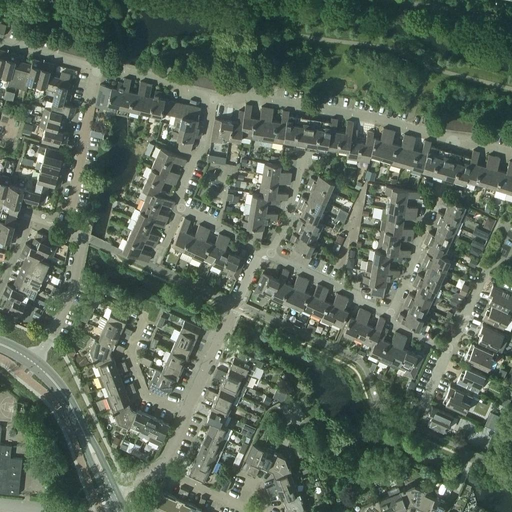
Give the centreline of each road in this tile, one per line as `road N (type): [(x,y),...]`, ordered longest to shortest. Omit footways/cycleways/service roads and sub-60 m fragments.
road 1 (residential): [(391,313),(453,139)]
road 2 (residential): [(98,67),(67,217),(81,235)]
road 3 (tertiary): [(112,491),(64,395),(32,362)]
road 4 (residential): [(308,107),(453,139)]
road 5 (residential): [(32,362),(66,303),(81,235)]
road 6 (residential): [(391,313),(271,252)]
road 7 (residential): [(187,414),(142,395),(128,357),(142,317)]
road 8 (residential): [(180,209),(179,188),(203,141),(211,94)]
